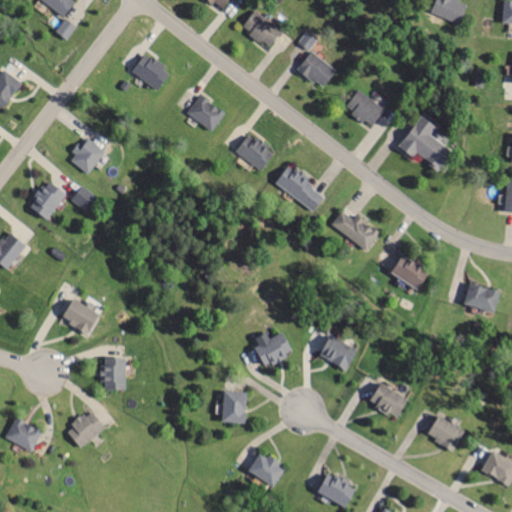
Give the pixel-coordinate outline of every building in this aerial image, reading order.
[(46,0),(70,18),(83,0),(46,0)] [(234,0),(215,0),(228,9),(234,0)] [(442,0),(438,15),(466,24),(473,2),(467,0),(442,0)] [(276,49),(289,31),(261,11),(248,28),(276,49)] [(62,33),(75,39),(82,25),(68,19),(62,33)] [(302,43),(313,51),(322,39),(311,31),(302,43)] [(303,71),(330,89),(342,70),(315,52),(303,71)] [(136,74),(168,90),(177,70),(145,54),(136,74)] [(0,82),(0,99),(10,107),(30,83),(12,68),(0,82)] [(375,128),(390,112),(366,90),(351,106),(375,128)] [(232,114),(207,94),(193,112),(218,132),(232,114)] [(404,146),(419,157),(421,154),(446,172),(460,154),(436,136),(443,127),(427,115),(404,146)] [(281,156),(256,133),(241,150),(266,172),(281,156)] [(94,173),(111,151),(91,136),(74,158),(94,173)] [(323,211),(334,192),(289,166),(278,184),(323,211)] [(44,194),(36,204),(54,218),(74,193),(56,178),(43,193),(44,194)] [(78,200),(94,210),(103,196),(87,186),(78,200)] [(360,218),(348,210),(338,224),(373,249),(386,232),(371,220),(372,219),(363,212),(360,218)] [(0,248),(0,256),(14,268),(34,244),(16,229),(0,248)] [(437,269),(406,254),(396,272),(428,288),(437,269)] [(508,289),(476,282),(470,303),(502,311),(508,289)] [(96,334),(108,314),(80,297),(68,317),(96,334)] [(262,337),(266,345),(261,347),(269,366),(300,352),(291,331),(276,338),(274,332),(262,337)] [(365,349),(337,333),(325,354),(354,369),(365,349)] [(133,389),(133,356),(124,356),(125,351),(110,351),(109,388),(133,389)] [(415,397),(385,381),(374,400),(405,416),(415,397)] [(252,422),(254,391),(231,390),(229,421),(252,422)] [(113,429),(100,408),(73,426),(86,446),(113,429)] [(461,450),(472,430),(442,414),(432,434),(461,450)] [(11,436),(39,451),(50,430),(22,415),(11,436)] [(488,469),(511,483),(511,456),(500,449),(488,469)] [(266,451),(255,471),(282,485),(292,466),(266,451)] [(331,472),(322,493),(355,506),(363,485),(331,472)]
